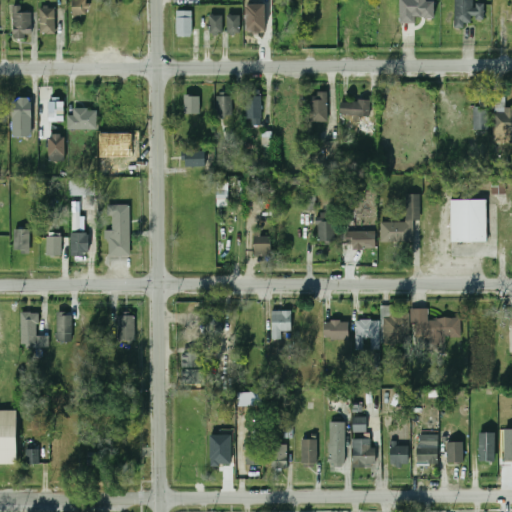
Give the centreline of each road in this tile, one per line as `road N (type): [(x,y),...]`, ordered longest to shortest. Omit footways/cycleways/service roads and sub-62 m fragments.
road 1 (residential): [(511,65),(0,69)]
road 2 (tertiary): [(160,511),(157,0)]
road 3 (residential): [(511,284),(0,285)]
road 4 (tertiary): [(160,498),(511,496)]
road 5 (residential): [(0,499),(160,498)]
